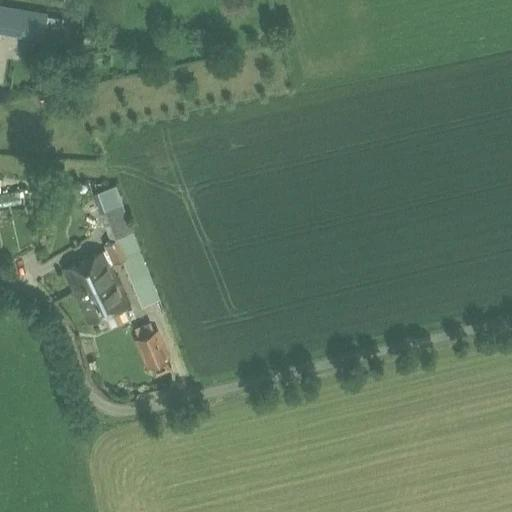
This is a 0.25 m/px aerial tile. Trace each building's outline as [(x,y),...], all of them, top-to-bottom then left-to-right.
[(0,31),(42,39),(46,13),(0,4),(0,31)] [(121,202),(114,182),(90,191),(98,211),(121,202)] [(137,296),(155,290),(144,258),(133,231),(132,231),(131,229),(108,240),(111,246),(104,249),(102,250),(108,264),(111,263),(122,258),(131,282),(137,296)] [(74,293),(113,273),(108,264),(102,250),(63,268),(74,293)] [(113,273),(74,293),(87,321),(102,315),(108,327),(129,317),(124,305),(126,303),(113,273)] [(169,355),(157,329),(153,331),(149,321),(135,327),(139,337),(136,338),(148,366),(150,365),(154,375),(170,369),(165,357),(169,355)]
